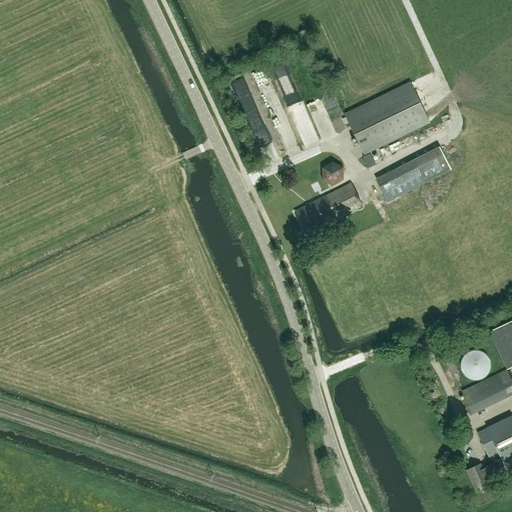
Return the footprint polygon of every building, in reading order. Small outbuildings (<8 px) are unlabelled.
[(280,66),(286,84),(299,79),(293,61),(280,66)] [(414,74),(418,82),(435,73),(431,65),(414,74)] [(265,85),(285,125),(294,121),(274,81),(265,85)] [(429,123),(410,83),(344,115),(363,154),(429,123)] [(336,170),(336,162),(328,162),(328,170),(336,170)] [(424,183),(413,162),(376,181),(387,202),(424,183)] [(330,184),(349,175),(344,166),(326,175),(330,184)] [(294,204),(327,187),(322,178),(289,194),(294,204)] [(337,219),(362,206),(351,184),(325,197),(337,219)] [(325,197),(295,212),(306,234),(337,219),(325,197)] [(494,340),(511,376),(511,375),(511,329),(490,340),(491,342),(494,340)] [(490,360),(489,359),(488,358),(488,357),(487,356),(486,355),(484,353),(483,353),(482,352),(481,351),(480,351),(478,351),(476,350),(475,350),(474,350),(472,350),(470,351),(469,352),(467,352),(465,353),(464,354),(464,355),(463,356),(462,357),(461,359),(460,360),(460,361),(459,362),(459,363),(459,365),(459,367),(459,368),(459,369),(460,371),(460,373),(461,374),(461,375),(462,376),(463,377),(465,379),(466,380),(467,380),(469,381),(471,382),(473,382),(474,382),(476,382),(478,382),(480,381),(481,381),(483,380),(485,379),(486,378),(487,376),(488,375),(489,374),(490,372),(490,371),(490,369),(491,367),(491,366),(491,364),(490,362),(490,361),(490,360)] [(511,380),(507,370),(498,374),(461,392),(472,414),(511,394),(511,380)] [(480,464),(466,470),(475,488),(488,481),(486,476),(498,470),(505,466),(507,470),(511,467),(511,417),(477,433),(491,463),(482,467),(480,464)]
